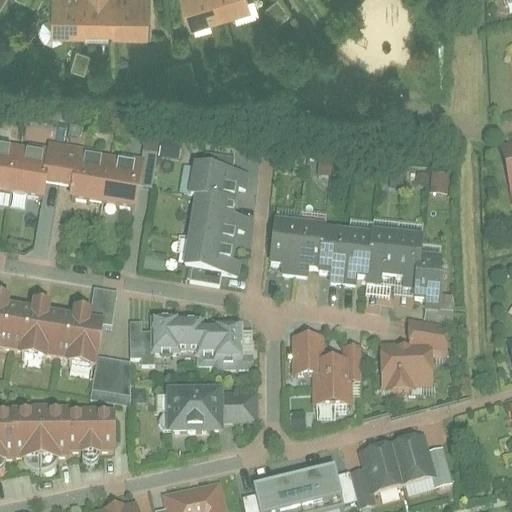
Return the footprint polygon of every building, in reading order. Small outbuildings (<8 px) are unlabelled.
[(54,0),(54,39),(86,39),(86,0),(54,0)] [(86,0),(86,39),(118,39),(117,0),(86,0)] [(117,0),(118,39),(149,39),(149,0),(117,0)] [(182,0),(189,23),(217,15),(213,0),(182,0)] [(213,0),(217,15),(246,7),(243,0),(213,0)] [(47,152),(0,143),(0,195),(49,204),(52,189),(75,193),(73,203),(140,215),(150,161),(48,143),(47,152)] [(511,143),(499,146),(511,203),(511,202),(511,143)] [(230,173),(191,167),(187,196),(201,198),(190,270),(226,275),(237,202),(226,200),(230,173)] [(335,233),(283,226),(277,268),(325,275),(323,284),(376,292),(377,286),(411,291),(409,304),(446,309),(450,273),(431,271),(435,243),(376,235),(375,244),(334,239),(335,233)] [(0,305),(0,353),(10,355),(17,308),(0,305)] [(17,308),(10,355),(52,361),(59,314),(17,308)] [(59,314),(52,361),(94,368),(101,321),(59,314)] [(179,315),(149,316),(150,357),(182,356),(182,351),(195,350),(195,368),(217,368),(217,371),(252,370),(252,356),(242,356),(241,328),(202,329),(202,320),(179,321),(179,315)] [(405,350),(385,349),(383,398),(421,399),(421,381),(439,382),(440,355),(452,356),(453,326),(405,325),(405,350)] [(321,339),(290,340),(291,382),(313,382),(314,410),(356,409),(355,362),(321,364),(321,339)] [(222,390),(165,391),(166,437),(221,437),(221,425),(259,424),(258,395),(222,395),(222,390)] [(62,414),(63,458),(115,457),(115,413),(62,414)] [(0,414),(0,458),(11,459),(10,415),(0,414)] [(10,415),(11,459),(63,458),(62,414),(10,415)] [(363,469),(349,473),(356,502),(359,510),(376,505),(373,496),(434,479),(437,490),(453,486),(443,448),(431,451),(426,432),(358,451),(363,469)] [(255,497),(242,500),(245,511),(315,511),(356,502),(349,473),(338,476),(335,466),(252,487),(255,497)] [(226,511),(220,483),(163,494),(166,511),(226,511)] [(136,511),(134,503),(98,511),(136,511)]
